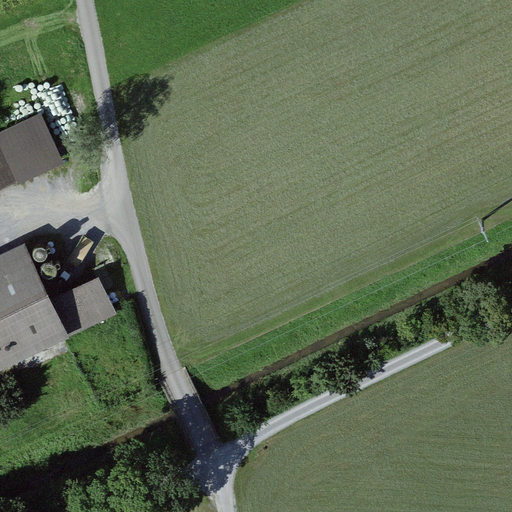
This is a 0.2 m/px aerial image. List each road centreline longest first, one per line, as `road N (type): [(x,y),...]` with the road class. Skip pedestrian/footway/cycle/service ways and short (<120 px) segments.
road 1 (unclassified): [(86,0),(169,374),(214,462)]
road 2 (track): [(111,511),(511,309)]
